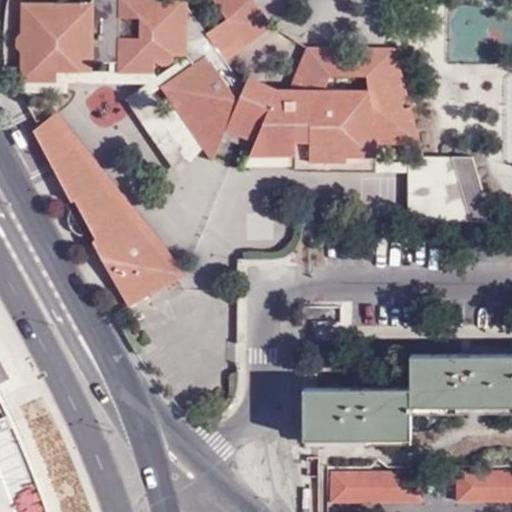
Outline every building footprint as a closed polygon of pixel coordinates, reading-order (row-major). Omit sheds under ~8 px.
[(21,52),(21,82),(57,82),(57,72),(93,72),(93,63),(118,63),(118,74),(156,62),(158,62),(159,64),(161,66),(163,66),(165,66),(168,66),(170,65),(174,62),(175,55),(188,56),(194,65),(161,87),(208,155),(213,162),(226,130),(256,143),(250,158),(296,157),(298,157),(298,144),(310,144),(310,163),(348,163),(348,158),(377,158),(380,158),(379,146),(422,145),(412,107),(405,109),(402,97),(409,95),(396,48),(307,46),(290,88),(280,89),(250,76),(245,88),(226,61),(275,27),(255,0),(209,0),(189,12),(189,0),(93,0),(94,3),(22,2),(21,32),(17,37),(16,47),(21,52)] [(505,19),(469,17),(467,58),(510,60),(511,35),(504,35),(505,19)] [(144,84),(126,99),(179,175),(208,155),(161,87),(194,65),(188,56),(175,55),(174,62),(170,65),(168,66),(165,66),(163,66),(161,66),(159,64),(158,62),(156,74),(144,84)] [(156,62),(118,74),(118,63),(93,63),(93,72),(57,72),(57,82),(21,82),(21,92),(69,93),(69,83),(144,84),(156,74),(158,62),(156,62)] [(58,111),(52,116),(182,279),(189,275),(58,111)] [(52,116),(35,130),(72,202),(76,200),(96,238),(94,240),(129,308),(182,279),(52,116)] [(377,162),(377,158),(348,158),(348,163),(310,163),(310,144),(298,144),(298,157),(296,157),(296,171),(377,171),(377,162)] [(473,221),(453,157),(423,156),(425,162),(409,162),(409,172),(409,221),(473,221)] [(474,158),(453,157),(473,221),(494,222),(474,158)] [(377,162),(377,171),(409,172),(409,162),(377,162)] [(412,386),(411,409),(511,408),(511,358),(468,359),(412,359),(412,386)] [(412,386),(304,385),(304,437),(357,437),(411,438),(411,409),(412,386)] [(43,511),(16,425),(0,390),(0,511),(43,511)] [(511,469),(458,470),(458,501),(511,500),(511,469)] [(423,471),(332,471),(332,502),(424,501),(423,471)]
